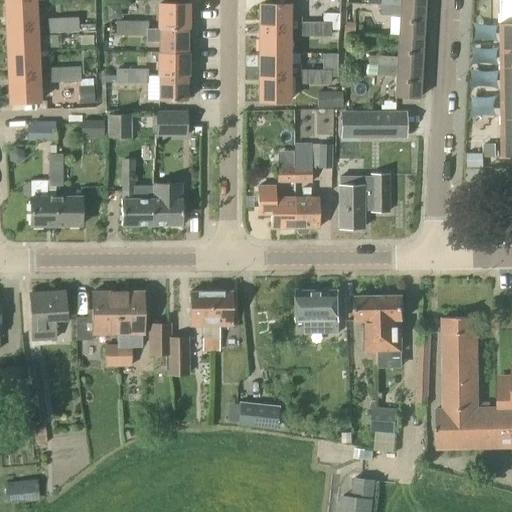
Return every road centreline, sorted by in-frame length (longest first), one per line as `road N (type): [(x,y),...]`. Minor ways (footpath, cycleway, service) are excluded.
road 1 (residential): [(227,259),(229,0)]
road 2 (residential): [(432,255),(448,0)]
road 3 (tertiary): [(0,260),(227,259)]
road 4 (tertiary): [(227,259),(432,255)]
